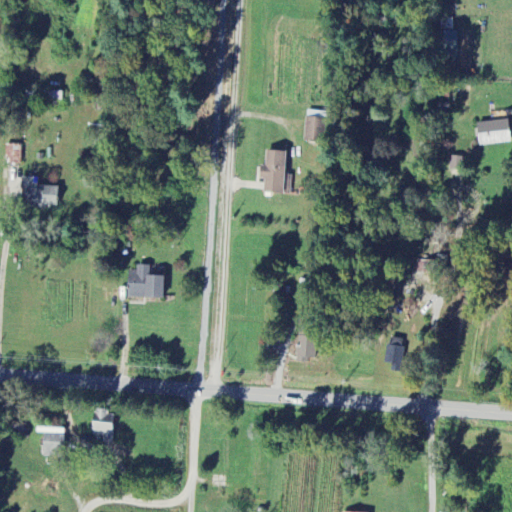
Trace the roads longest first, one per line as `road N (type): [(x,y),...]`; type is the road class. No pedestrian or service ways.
road 1 (secondary): [(0,377),(511,413)]
road 2 (residential): [(214,393),(237,0)]
